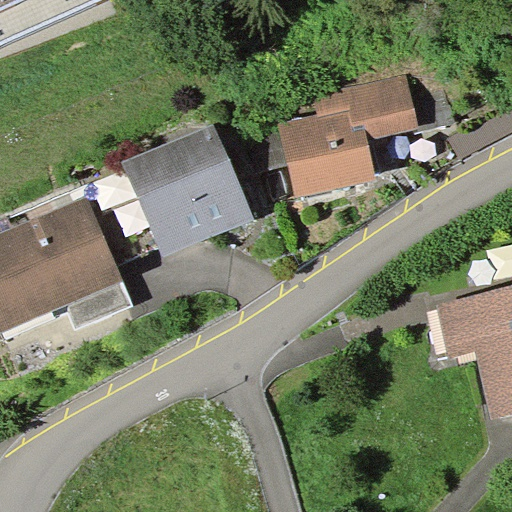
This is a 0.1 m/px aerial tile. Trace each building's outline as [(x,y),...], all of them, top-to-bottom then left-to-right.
[(0,0),(0,49),(109,1),(108,0),(0,0)] [(325,119),(286,127),(299,193),(370,178),(362,134),(413,124),(404,78),(320,95),(325,119)] [(246,217),(210,133),(130,168),(166,251),(246,217)] [(85,205),(0,238),(0,313),(5,326),(116,282),(85,205)] [(511,291),(436,308),(449,369),(475,364),(489,431),(511,426),(511,291)]
